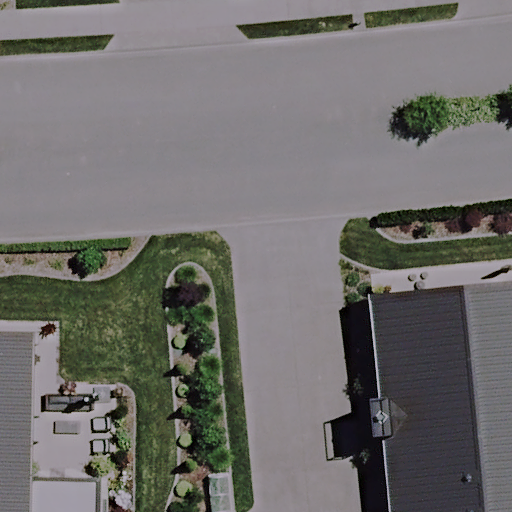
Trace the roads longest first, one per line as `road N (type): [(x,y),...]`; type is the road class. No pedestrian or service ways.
road 1 (residential): [(511,150),(251,190),(0,200)]
road 2 (residential): [(0,96),(511,50)]
